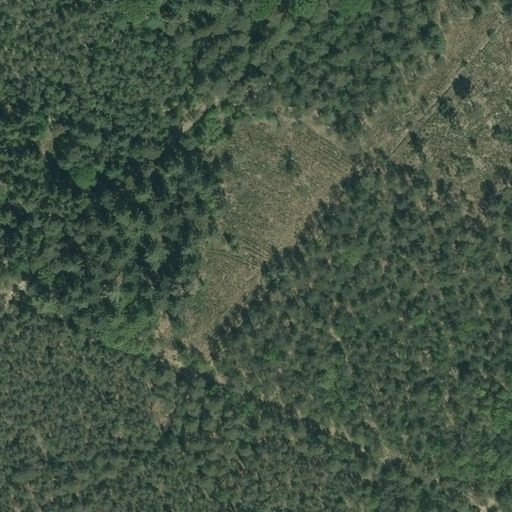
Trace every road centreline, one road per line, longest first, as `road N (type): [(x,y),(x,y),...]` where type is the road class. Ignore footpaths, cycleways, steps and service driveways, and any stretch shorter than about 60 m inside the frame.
road 1 (track): [(511,246),(295,115),(212,97)]
road 2 (track): [(212,97),(6,297)]
road 3 (track): [(212,97),(309,0)]
